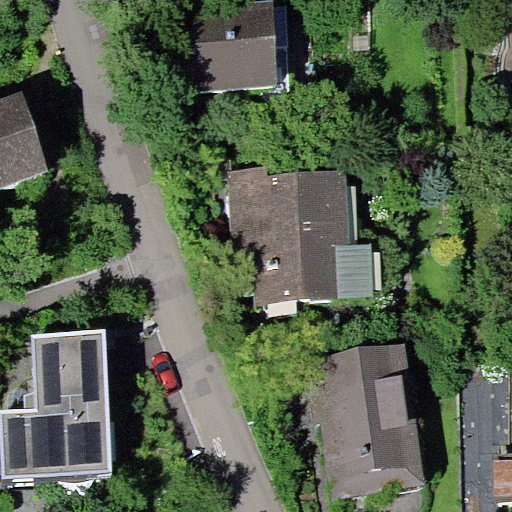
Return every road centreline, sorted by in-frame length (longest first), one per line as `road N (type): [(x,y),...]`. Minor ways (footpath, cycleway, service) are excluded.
road 1 (residential): [(141,262),(89,140),(47,0)]
road 2 (residential): [(245,511),(141,262)]
road 3 (residential): [(141,262),(0,318)]
